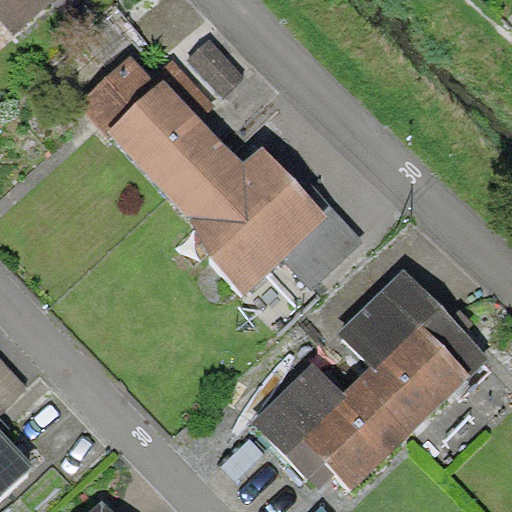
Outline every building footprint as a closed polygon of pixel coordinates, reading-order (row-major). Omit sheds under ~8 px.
[(0,0),(0,17),(17,37),(60,0),(0,0)] [(214,42),(190,62),(221,97),(244,77),(214,42)] [(152,80),(133,59),(85,102),(167,199),(222,150),(202,124),(219,109),(174,60),(152,80)] [(222,150),(167,199),(250,292),(287,258),(314,287),(358,248),(289,170),(281,178),(264,159),(245,176),(222,150)] [(404,271),(337,338),(373,374),(359,388),(411,441),(493,360),(404,271)] [(0,501),(34,470),(5,438),(11,433),(0,420),(0,418),(31,390),(0,356),(0,501)] [(411,441),(359,388),(349,399),(316,364),(254,423),(321,492),(338,476),(356,494),(411,441)]
